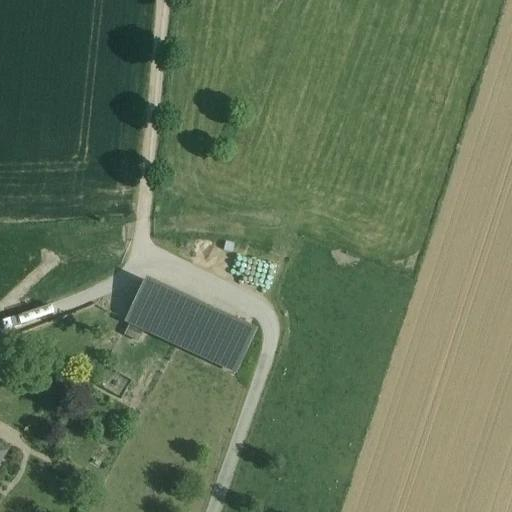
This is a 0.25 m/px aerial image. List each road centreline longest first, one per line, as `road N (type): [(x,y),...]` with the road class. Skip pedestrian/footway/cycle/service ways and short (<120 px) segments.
road 1 (residential): [(214,511),(270,327),(243,300),(142,253)]
road 2 (track): [(142,253),(167,0)]
